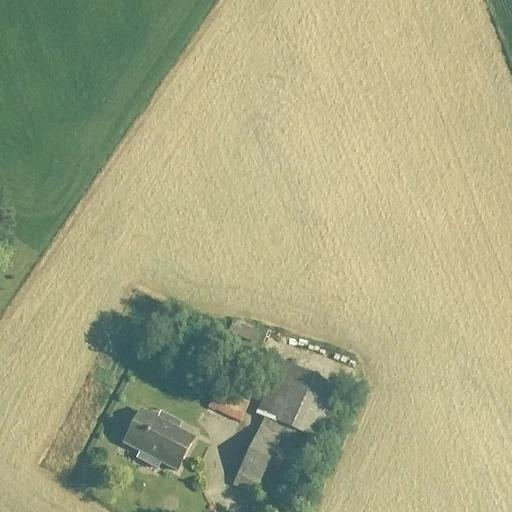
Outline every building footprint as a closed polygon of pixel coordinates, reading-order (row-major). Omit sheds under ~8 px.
[(279,366),(254,419),(274,428),(274,427),(314,446),(338,393),(279,366)] [(212,414),(246,426),(253,404),(220,393),(212,414)] [(146,467),(169,422),(160,417),(156,424),(139,415),(123,447),(140,456),(136,462),(146,467)] [(169,422),(146,467),(156,472),(159,466),(176,475),(193,443),(175,434),(179,427),(169,422)] [(253,498),(280,438),(259,429),(232,488),(253,498)]
